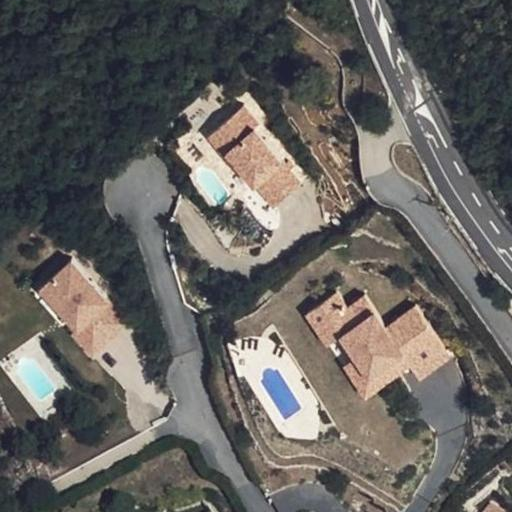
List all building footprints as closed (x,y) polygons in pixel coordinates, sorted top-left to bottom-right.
[(238,161),(270,202),(297,180),(252,123),(256,120),(241,101),(206,129),(221,147),(225,144),(238,161)] [(225,144),(221,147),(234,164),(238,161),(225,144)] [(70,252),(41,280),(77,319),(83,314),(103,336),(128,314),(70,252)] [(77,319),(41,280),(31,288),(68,328),(72,324),(93,346),(103,336),(83,314),(77,319)] [(333,287),(304,308),(326,339),(340,329),(355,350),(368,369),(375,363),(384,376),(408,359),(418,373),(447,352),(412,302),(383,322),(361,291),(345,303),(333,287)] [(365,389),(384,376),(375,363),(368,369),(355,350),(343,358),(365,389)]
